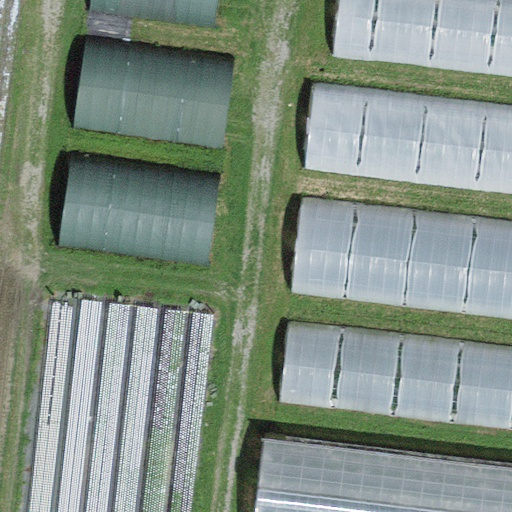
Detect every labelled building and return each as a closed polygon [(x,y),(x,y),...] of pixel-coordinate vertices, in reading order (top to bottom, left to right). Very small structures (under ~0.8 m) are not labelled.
[(98,0),(97,12),(225,21),(226,0),(98,0)] [(511,0),(344,0),(338,59),(511,78),(511,0)] [(83,132),(230,137),(233,51),(86,47),(83,132)] [(511,111),(318,91),(309,174),(511,196),(511,111)] [(76,155),(63,241),(211,264),(225,177),(76,155)] [(511,227),(305,206),(295,302),(511,324),(511,227)] [(511,351),(293,327),(284,408),(511,433),(511,351)] [(511,511),(511,462),(258,440),(251,511),(511,511)]
